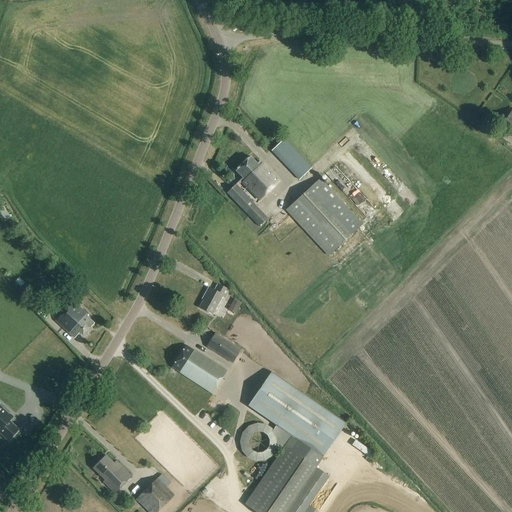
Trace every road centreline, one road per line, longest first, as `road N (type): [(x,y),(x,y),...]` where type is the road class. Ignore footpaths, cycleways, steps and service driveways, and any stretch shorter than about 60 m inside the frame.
road 1 (unclassified): [(221,45),(219,106),(149,282),(13,511)]
road 2 (unclassified): [(221,45),(308,34),(511,44)]
